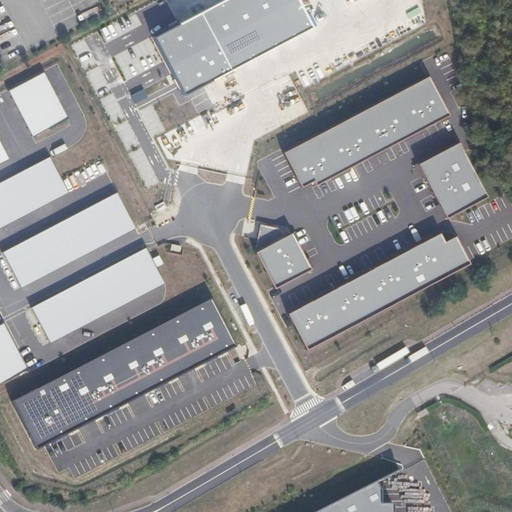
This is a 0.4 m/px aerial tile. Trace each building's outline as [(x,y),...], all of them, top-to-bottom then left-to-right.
[(293,0),(218,0),(151,38),(180,91),(308,27),(293,0)] [(6,91),(35,144),(70,126),(42,73),(6,91)] [(434,76),(285,149),(303,186),(315,178),(318,184),(443,120),(451,116),(434,76)] [(454,144),(420,163),(424,172),(447,218),(483,197),(454,144)] [(0,226),(65,195),(46,158),(0,179),(0,226)] [(135,228),(115,196),(0,251),(0,257),(14,287),(135,228)] [(261,225),(255,254),(293,234),(261,225)] [(293,234),(255,254),(273,288),(315,271),(308,257),(299,240),(295,232),(293,234)] [(370,269),(292,312),(311,349),(476,263),(474,260),(459,236),(449,241),(444,232),(370,269)] [(163,288),(145,252),(25,311),(43,343),(163,288)] [(236,345),(212,300),(14,401),(35,447),(45,442),(236,345)] [(11,341),(4,326),(0,327),(0,382),(26,370),(11,341)] [(397,511),(370,463),(275,511),(397,511)]
